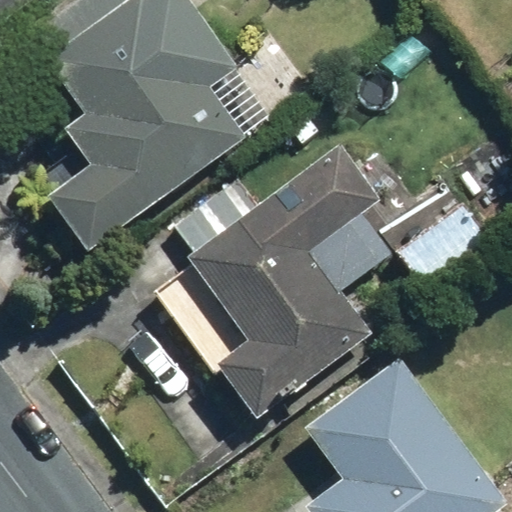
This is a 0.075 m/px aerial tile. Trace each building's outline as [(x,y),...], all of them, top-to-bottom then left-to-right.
[(0,0),(0,34),(42,0),(0,0)] [(37,210),(81,265),(272,117),(180,0),(142,0),(135,6),(130,0),(72,0),(17,42),(81,124),(58,142),(84,174),(37,210)] [(247,420),(366,338),(335,294),(385,259),(356,217),(374,204),(338,152),(257,208),(239,183),(171,230),(190,257),(152,284),(247,420)] [(493,245),(463,207),(396,259),(425,297),(493,245)] [(503,511),(509,507),(396,361),(297,438),(333,485),(298,511),(503,511)]
